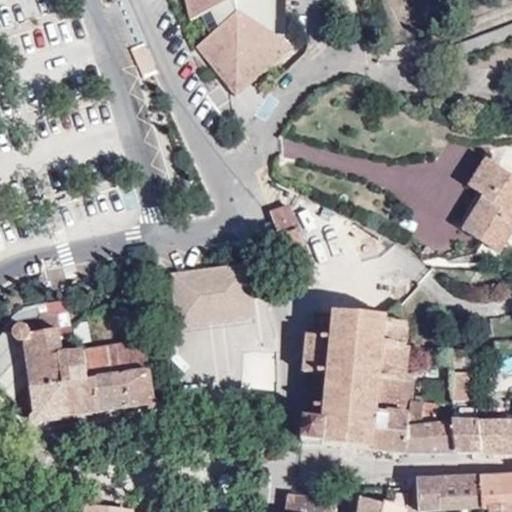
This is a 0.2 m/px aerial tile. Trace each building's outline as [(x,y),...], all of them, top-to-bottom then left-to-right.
[(199,46),(225,80),(237,95),(257,80),(297,48),(287,41),(288,0),(296,0),(187,0),(193,21),(203,16),(212,36),(199,46)] [(497,166),(488,160),(470,188),(479,194),(497,166)] [(511,234),(511,176),(497,166),(479,194),(458,227),(500,254),(511,234)] [(290,207),(272,213),(294,273),(311,266),(290,207)] [(421,255),(428,260),(433,253),(426,247),(421,255)] [(171,276),(176,309),(180,309),(181,317),(250,308),(249,299),(253,299),(249,266),(171,276)] [(180,309),(176,309),(179,335),(256,325),(253,299),(249,299),(250,308),(181,317),(180,309)] [(389,318),(388,321),(403,305),(401,303),(400,302),(385,318),(389,318)] [(137,319),(132,304),(112,312),(118,327),(137,319)] [(407,376),(408,364),(410,348),(406,347),(408,324),(389,323),(388,321),(389,318),(385,318),(336,313),(336,314),(314,312),(312,336),(308,336),(305,374),(309,374),(303,444),(375,451),(379,412),(390,413),(390,409),(380,408),(382,381),(407,383),(407,382),(407,376)] [(16,324),(0,342),(0,390),(37,422),(91,416),(81,353),(74,354),(62,356),(59,316),(23,322),(16,324)] [(81,353),(91,416),(156,406),(147,344),(89,352),(81,353)] [(474,376),(454,376),(454,404),(474,404),(474,376)] [(438,425),(438,416),(439,407),(412,404),(414,382),(413,383),(407,382),(407,383),(382,381),(380,408),(390,409),(390,413),(379,412),(375,451),(408,454),(409,429),(438,425)] [(481,424),(480,409),(477,408),(477,411),(461,411),(460,414),(460,424),(481,424)] [(454,424),(454,415),(438,416),(438,425),(454,424)] [(483,454),(511,454),(511,422),(484,424),(481,424),(483,454)] [(408,454),(456,454),(454,426),(454,424),(438,425),(409,429),(408,454)] [(456,454),(483,454),(481,424),(460,424),(454,424),(454,426),(456,454)] [(511,476),(481,478),(482,508),(483,510),(490,510),(511,507),(511,476)] [(482,508),(481,478),(440,480),(440,511),(482,508)] [(423,511),(440,511),(440,480),(420,481),(420,511),(423,511)] [(289,498),(287,511),(334,511),(336,503),(289,498)] [(386,511),(388,507),(363,500),(361,511),(386,511)] [(118,501),(116,511),(144,511),(145,503),(118,501)]
